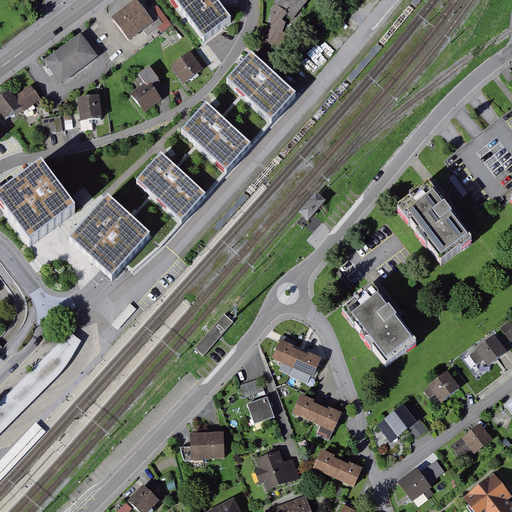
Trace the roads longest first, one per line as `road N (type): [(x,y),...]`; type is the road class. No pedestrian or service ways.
road 1 (residential): [(251,0),(247,34),(193,102),(134,131),(0,167)]
road 2 (residential): [(291,283),(454,98),(511,51)]
road 3 (residential): [(86,511),(210,386),(278,300)]
road 4 (unknown): [(21,258),(105,203),(213,107)]
road 5 (residential): [(378,486),(333,342),(322,321),(295,301)]
road 6 (residential): [(378,486),(511,385)]
road 7 (residential): [(0,381),(40,336),(44,306),(0,250)]
